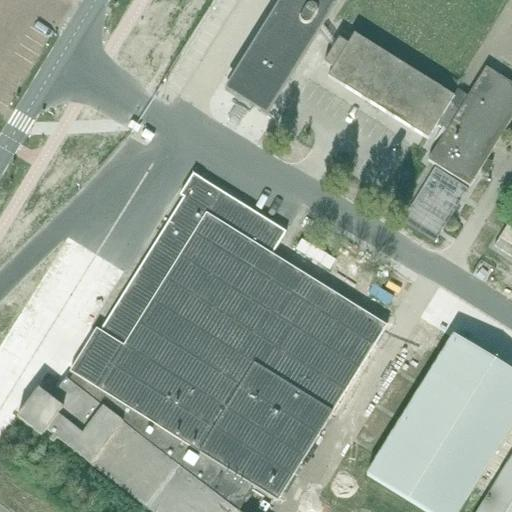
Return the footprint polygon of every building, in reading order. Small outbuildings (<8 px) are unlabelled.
[(265,111),(316,30),(321,22),(334,0),(287,0),(231,90),(265,111)] [(321,22),(316,30),(333,50),(337,42),(321,22)] [(437,127),(446,133),(460,110),(450,105),(454,98),(450,96),(354,36),(348,46),(339,40),(337,42),(333,50),(324,65),(333,70),(328,78),(428,141),(437,127)] [(468,97),(460,110),(446,133),(438,146),(428,162),(470,188),(481,171),(486,176),(488,175),(490,171),(491,169),(493,165),(493,163),(487,161),(511,120),(511,85),(494,74),(486,69),(468,97)] [(236,104),(226,120),(237,128),(248,111),(236,104)] [(137,124),(131,120),(127,127),(133,130),(137,133),(141,127),(137,124)] [(153,138),(146,133),(142,138),(150,143),(153,138)] [(452,217),(453,214),(461,202),(463,199),(464,197),(468,191),(435,170),(407,214),(402,222),(435,243),(439,237),(441,234),(443,231),(450,219),(452,217)] [(79,359),(70,373),(70,374),(73,376),(69,382),(66,380),(50,400),(39,391),(28,405),(17,419),(42,438),(47,432),(53,437),(50,441),(53,444),(57,440),(150,511),(239,511),(254,488),(277,503),(379,340),(387,328),(287,265),(272,256),(286,234),(193,176),(180,197),(184,199),(100,333),(97,331),(79,359)] [(504,231),(494,247),(509,256),(511,258),(511,229),(507,227),(504,231)] [(454,337),(423,386),(422,388),(421,390),(402,420),(401,422),(400,424),(381,454),(380,456),(378,458),(367,476),(423,511),(459,511),(480,480),(511,429),(511,373),(495,363),(454,337)] [(511,511),(511,459),(494,488),(479,511),(511,511)]
